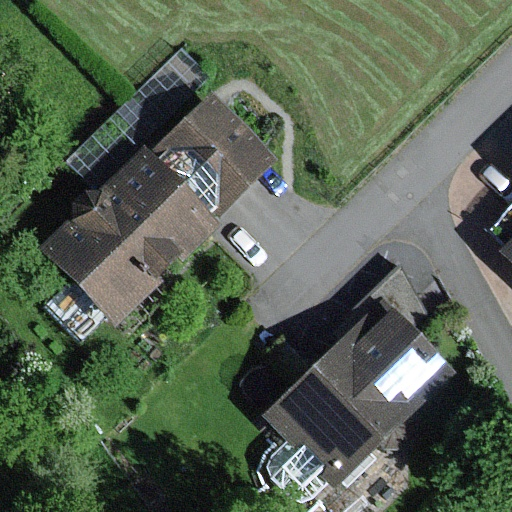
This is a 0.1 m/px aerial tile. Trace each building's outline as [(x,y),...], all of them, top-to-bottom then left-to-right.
[(204,81),(177,53),(62,164),(89,192),(204,81)] [(144,159),(139,153),(87,202),(78,201),(65,213),(64,223),(35,250),(109,332),(214,233),(208,227),(272,166),(208,98),(144,159)] [(511,243),(497,259),(511,274),(511,243)] [(331,336),(335,340),(376,299),(410,332),(427,319),(398,267),(331,336)] [(335,340),(254,420),(281,447),(288,453),(301,449),(321,469),(313,482),(321,489),(328,494),(377,450),(387,454),(403,453),(412,444),(413,423),(409,419),(453,375),(410,332),(376,299),(335,340)] [(288,453),(281,447),(269,461),(264,471),(268,483),(287,502),(297,506),(309,503),(321,489),(313,482),(321,469),(301,449),(288,453)]
